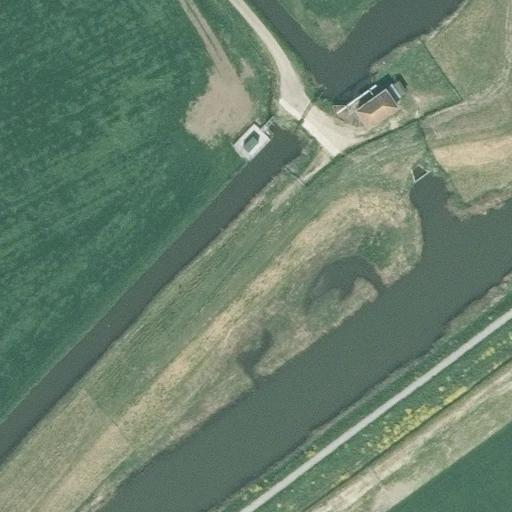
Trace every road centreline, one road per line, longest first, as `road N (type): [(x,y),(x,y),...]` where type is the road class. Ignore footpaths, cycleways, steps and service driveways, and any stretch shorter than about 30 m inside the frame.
road 1 (track): [(106,439),(110,404),(335,140)]
road 2 (unclassified): [(308,114),(296,104),(281,62),(233,0)]
